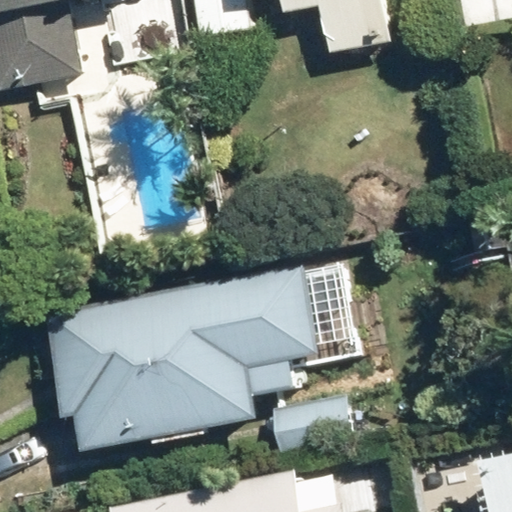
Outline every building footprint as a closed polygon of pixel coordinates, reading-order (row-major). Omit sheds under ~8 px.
[(0,0),(0,42),(9,92),(96,76),(83,3),(98,0),(0,0)] [(202,0),(210,41),(328,18),(336,58),(406,45),(396,0),(202,0)] [(316,266),(56,317),(77,420),(91,417),(98,454),(274,420),(270,399),(309,391),(303,362),(334,356),(316,266)] [(359,395),(281,409),(291,461),(369,445),(359,395)] [(511,511),(511,460),(496,464),(505,511),(511,511)] [(309,470),(124,510),(124,511),(354,511),(353,504),(318,511),(309,470)]
